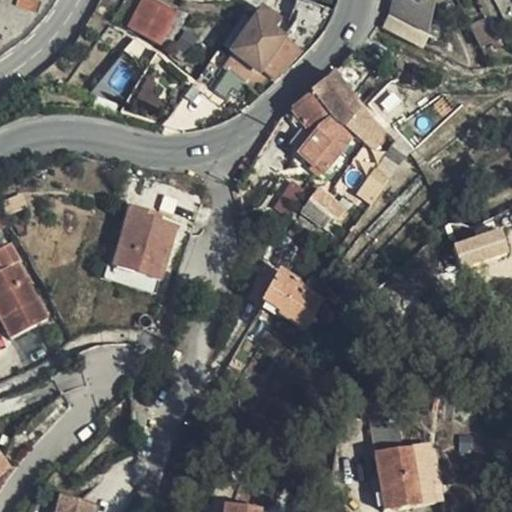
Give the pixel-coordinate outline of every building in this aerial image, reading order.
[(152,0),(136,0),(132,9),(145,16),(139,27),(167,42),(182,16),(152,0)] [(303,0),(296,15),(325,28),(336,5),(321,0),(303,0)] [(427,30),(432,0),(391,0),(390,11),(427,30)] [(280,17),(263,5),(256,15),(273,27),(280,17)] [(126,20),(139,27),(145,16),(132,9),(126,20)] [(232,49),(235,51),(260,67),(284,34),(273,27),(256,15),(232,49)] [(268,73),(272,76),(303,48),(284,34),(260,67),(268,73)] [(130,98),(156,52),(131,37),(105,84),(130,98)] [(256,84),(268,73),(260,67),(235,51),(226,63),(229,65),(213,87),(225,95),(232,86),(238,90),(247,78),(256,84)] [(337,70),(329,79),(350,102),(358,110),(364,103),(337,70)] [(329,79),(315,90),(340,113),(350,102),(329,79)] [(347,143),(358,129),(354,126),(349,121),(340,113),(315,90),(294,106),(318,131),(302,150),(316,162),(338,135),(347,143)] [(382,125),(387,132),(421,103),(415,98),(382,125)] [(190,108),(180,102),(168,117),(178,124),(190,108)] [(358,110),(350,102),(340,113),(349,121),(358,110)] [(343,219),(350,209),(320,188),(305,208),(324,221),(331,212),(343,219)] [(131,204),(114,262),(158,277),(175,225),(158,219),(160,213),(131,204)] [(511,253),(511,204),(477,219),(483,234),(501,227),(511,253)] [(453,243),(460,269),(510,257),(503,230),(453,243)] [(48,316),(16,259),(0,268),(0,313),(12,335),(48,316)] [(155,287),(158,277),(114,262),(106,260),(102,270),(155,287)] [(280,267),(269,286),(288,296),(281,309),(279,314),(310,329),(325,300),(297,285),(301,278),(280,267)] [(288,296),(269,286),(262,299),(281,309),(288,296)] [(416,442),(377,446),(386,508),(423,504),(421,484),(416,442)] [(0,472),(10,465),(0,452),(0,472)] [(441,482),(421,484),(423,504),(443,502),(441,482)] [(63,492),(57,511),(96,511),(99,502),(63,492)] [(313,511),(315,499),(297,497),(295,511),(313,511)]
